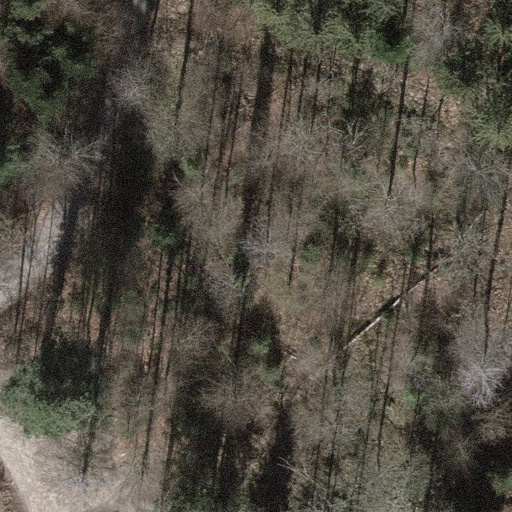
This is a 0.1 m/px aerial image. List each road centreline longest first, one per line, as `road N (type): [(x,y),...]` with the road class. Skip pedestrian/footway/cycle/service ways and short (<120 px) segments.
road 1 (track): [(141,0),(91,171),(41,250),(0,290)]
road 2 (track): [(149,511),(0,425)]
